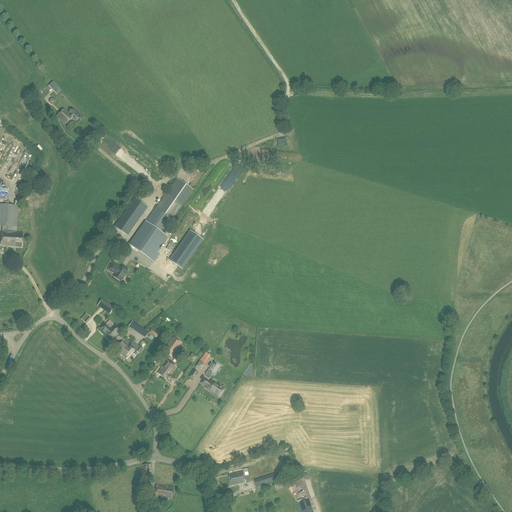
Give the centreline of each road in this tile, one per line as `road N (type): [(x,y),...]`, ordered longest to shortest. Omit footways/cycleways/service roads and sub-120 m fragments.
road 1 (residential): [(154,458),(154,424),(141,398),(61,320),(0,335)]
road 2 (unclassified): [(0,466),(80,471),(154,458)]
